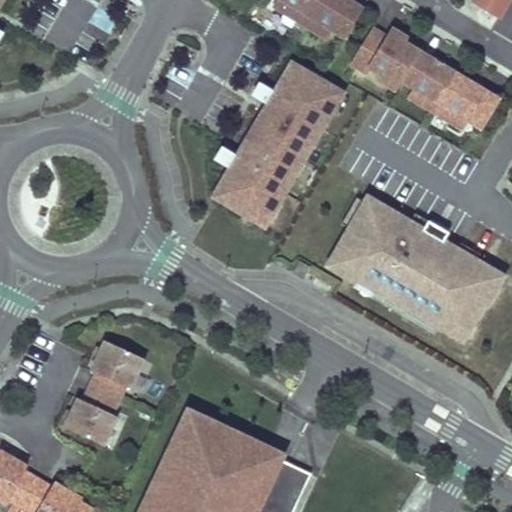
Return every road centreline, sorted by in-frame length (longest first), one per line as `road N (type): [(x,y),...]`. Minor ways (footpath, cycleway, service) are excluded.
road 1 (residential): [(511,462),(125,235)]
road 2 (residential): [(171,0),(98,138)]
